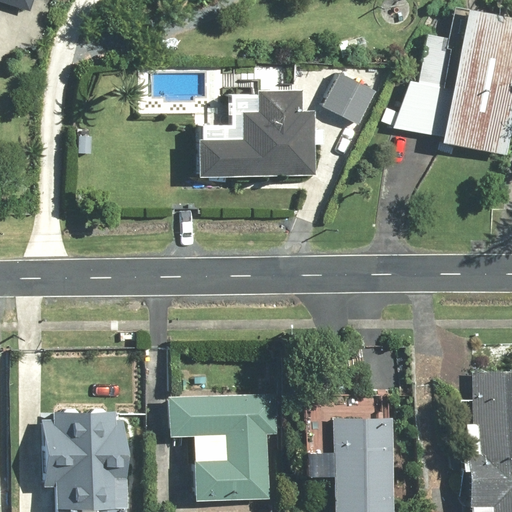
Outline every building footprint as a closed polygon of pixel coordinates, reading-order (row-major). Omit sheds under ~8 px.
[(0,0),(0,1),(27,10),(30,0),(0,0)] [(451,35),(427,31),(418,81),(454,88),(443,144),(503,156),(511,107),(511,17),(457,6),(451,35)] [(374,91),(334,71),(316,106),(357,126),(374,91)] [(196,127),(197,177),(313,174),(312,111),(303,111),(302,91),(230,93),(231,126),(196,127)] [(511,511),(511,367),(467,369),(471,511),(511,511)] [(332,511),(389,511),(392,388),(304,387),(303,477),(333,477),(332,511)] [(276,393),(167,392),(167,434),(194,435),(194,496),(265,497),(266,434),(275,434),(276,393)] [(128,511),(128,408),(41,408),(41,482),(57,482),(56,511),(128,511)]
